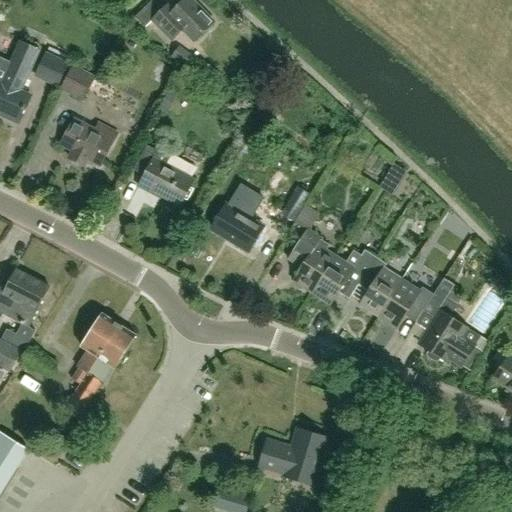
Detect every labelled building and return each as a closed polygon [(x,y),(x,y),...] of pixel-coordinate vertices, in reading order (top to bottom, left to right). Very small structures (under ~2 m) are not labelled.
[(170,4),(164,9),(153,20),(172,41),(184,30),(194,41),(213,23),(191,0),(185,0),(175,10),(170,4)] [(191,0),(219,25),(230,12),(216,0),(191,0)] [(21,91),(40,51),(21,42),(2,82),(0,81),(0,112),(5,114),(4,116),(17,123),(30,96),(21,91)] [(34,77),(58,88),(69,63),(46,52),(34,77)] [(73,65),(60,89),(83,102),(95,80),(96,77),(73,65)] [(169,77),(162,94),(181,103),(189,85),(169,77)] [(102,165),(118,134),(99,124),(95,130),(74,120),(62,144),(75,151),(72,156),(85,162),(87,158),(102,165)] [(194,179),(168,165),(171,158),(159,151),(147,145),(134,169),(145,175),(139,186),(153,193),(154,191),(180,205),(194,179)] [(299,187),(287,207),(298,213),(310,193),(299,187)] [(250,252),(264,228),(244,216),(249,207),(234,198),(229,207),(227,205),(212,230),(250,252)] [(294,282),(312,294),(336,257),(326,251),(329,246),(326,243),(317,238),(318,238),(307,231),(288,260),(302,269),(294,282)] [(361,280),(375,257),(365,251),(362,256),(354,251),(347,264),(342,261),(336,257),(312,294),(331,306),(342,288),(352,294),(361,280)] [(379,317),(402,279),(385,268),(387,264),(375,257),(361,280),(372,288),(361,305),(379,317)] [(17,334),(7,329),(2,339),(0,338),(0,391),(25,352),(36,331),(29,327),(50,286),(17,270),(7,290),(0,286),(0,312),(22,324),(17,334)] [(424,312),(441,284),(433,279),(426,289),(423,287),(420,291),(402,279),(379,317),(398,329),(409,311),(419,317),(423,311),(424,312)] [(457,304),(450,299),(458,287),(445,279),(441,285),(441,284),(424,312),(435,319),(420,345),(429,350),(427,354),(428,358),(435,362),(439,362),(442,358),(446,360),(448,356),(463,366),(476,346),(461,337),(467,327),(450,316),(457,304)] [(63,411),(119,324),(102,314),(81,346),(86,350),(76,366),(79,368),(72,379),(80,384),(63,410),(63,411)] [(137,336),(119,324),(63,411),(77,419),(101,383),(104,385),(114,369),(115,369),(137,336)] [(44,383),(57,363),(33,348),(20,368),(44,383)] [(511,358),(508,356),(494,378),(511,389),(511,358)] [(0,511),(29,511),(58,467),(0,430),(0,511)] [(328,439),(298,430),(292,449),(267,442),(259,467),(285,475),(284,477),(299,481),(314,485),(315,481),(328,439)]
